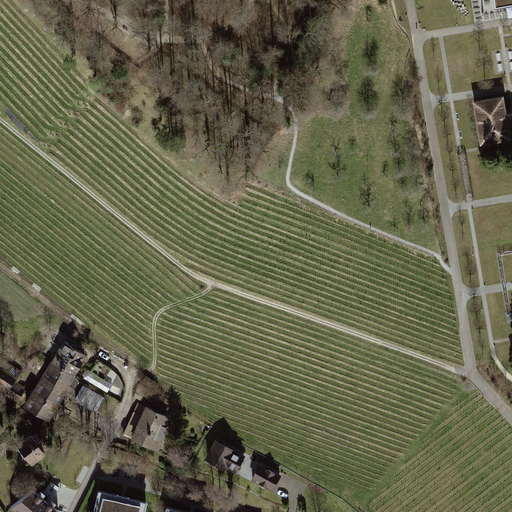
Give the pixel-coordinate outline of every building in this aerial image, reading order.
[(509,139),(506,119),(511,117),(511,106),(504,108),(502,94),(471,100),(478,144),(509,139)] [(85,354),(64,342),(59,351),(57,350),(54,354),(57,356),(53,361),(74,373),(85,354)] [(0,357),(0,382),(8,388),(5,394),(16,401),(25,387),(14,381),(21,371),(0,357)] [(98,360),(92,370),(105,378),(109,372),(111,368),(98,360)] [(74,373),(53,361),(41,382),(62,394),(74,373)] [(107,391),(112,383),(105,378),(92,370),(89,369),(85,369),(83,373),(84,377),(107,391)] [(121,379),(109,372),(105,378),(112,383),(117,386),(121,379)] [(62,394),(41,382),(27,405),(48,417),(62,394)] [(166,416),(144,406),(140,415),(142,416),(133,436),(152,445),(156,437),(160,439),(167,423),(163,422),(166,416)] [(31,435),(18,445),(31,462),(44,451),(43,449),(47,445),(41,437),(35,441),(31,435)] [(243,455),(216,441),(207,457),(223,466),(225,464),(236,470),(242,461),(240,460),(243,455)] [(279,475),(262,466),(259,470),(257,469),(252,478),(272,488),(279,475)] [(32,489),(11,507),(15,511),(50,511),(54,505),(43,499),(44,497),(39,493),(38,494),(32,489)] [(115,497),(97,492),(92,511),(143,511),(146,505),(128,500),(129,496),(117,493),(115,497)]
